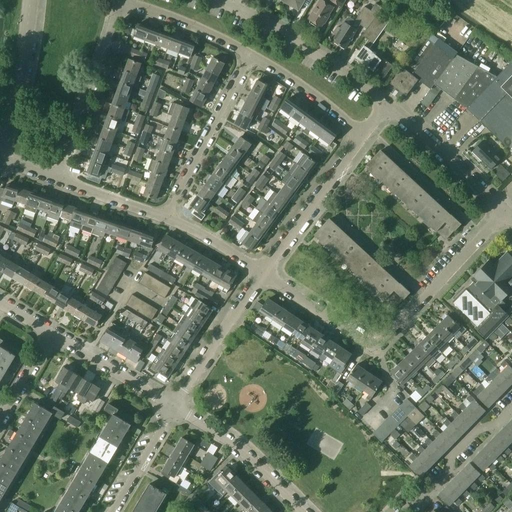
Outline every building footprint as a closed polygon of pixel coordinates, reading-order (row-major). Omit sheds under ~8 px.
[(298,11),(305,0),(279,0),(298,11)] [(319,0),(308,19),(310,21),(309,22),(317,28),(318,26),(320,27),(333,7),(335,4),(341,7),(345,0),(327,0),(326,3),(322,0),(319,0)] [(345,49),(360,25),(367,29),(377,15),(382,8),(375,3),(371,11),(364,7),(351,27),(344,22),(340,28),(338,27),(336,28),(333,31),(334,34),(336,35),(332,41),(345,49)] [(391,65),(382,58),(381,60),(370,50),(368,49),(387,22),(377,15),(367,29),(362,36),(368,40),(364,46),(355,58),(382,77),(391,65)] [(145,40),(149,29),(137,24),(133,36),(145,40)] [(156,44),(160,33),(149,29),(145,40),(156,44)] [(167,49),(171,37),(160,33),(156,44),(167,49)] [(430,89),(456,54),(457,53),(432,35),(402,67),(389,83),(405,95),(417,80),(430,89)] [(178,53),(183,41),(171,37),(167,49),(178,53)] [(190,57),(194,45),(183,41),(178,53),(190,57)] [(129,48),(126,55),(138,59),(140,52),(129,48)] [(140,52),(138,59),(144,61),(147,55),(140,52)] [(466,108),(496,77),(488,72),(479,67),(456,54),(430,89),(420,102),(427,107),(440,89),(466,108)] [(199,65),(201,58),(194,56),(192,62),(199,65)] [(156,58),(154,64),(160,67),(163,60),(156,58)] [(218,75),(224,64),(212,58),(207,69),(218,75)] [(136,75),(140,64),(128,59),(124,71),(136,75)] [(163,60),(160,67),(167,69),(169,63),(163,60)] [(192,62),(190,69),(196,71),(199,65),(192,62)] [(479,121),(511,87),(511,62),(496,77),(466,108),(479,121)] [(179,66),(177,73),(183,75),(186,69),(179,66)] [(212,86),(218,75),(207,69),(201,80),(212,86)] [(140,77),(136,75),(124,71),(120,82),(132,87),(136,88),(140,77)] [(153,74),(150,81),(157,83),(159,76),(153,74)] [(186,80),(184,85),(190,88),(193,81),(187,79),(186,80)] [(207,96),(212,86),(201,80),(196,90),(207,96)] [(150,81),(148,87),(155,89),(157,83),(150,81)] [(263,97),(268,87),(257,81),(251,91),(263,97)] [(128,98),(132,87),(120,82),(116,94),(128,98)] [(184,85),(181,92),(188,94),(190,88),(184,85)] [(508,150),(511,146),(511,87),(479,121),(508,150)] [(201,107),(207,96),(196,90),(190,101),(201,107)] [(261,110),(266,99),(263,97),(251,91),(246,102),(257,108),(261,110)] [(116,94),(112,105),(124,109),(128,111),(131,103),(127,102),(128,98),(116,94)] [(145,96),(142,103),(149,105),(151,99),(145,96)] [(277,105),(280,99),(274,96),(271,102),(277,105)] [(290,116),(298,106),(288,98),(280,109),(290,116)] [(154,102),(152,109),(158,111),(160,104),(154,102)] [(254,115),(257,108),(246,102),(240,112),(251,119),(255,120),(257,117),(254,115)] [(274,111),(277,105),(271,102),(268,108),(274,111)] [(142,103),(140,109),(146,112),(149,105),(142,103)] [(172,103),(167,115),(172,116),(184,121),(188,109),(176,105),(172,103)] [(112,105),(108,116),(120,120),(124,122),(128,111),(124,109),(112,105)] [(300,123),(307,113),(298,106),(290,116),(300,123)] [(152,109),(149,115),(156,117),(158,111),(152,109)] [(246,129),(251,119),(240,112),(234,123),(246,129)] [(310,130),(317,120),(307,113),(300,123),(306,127),(303,132),(306,135),(310,130)] [(116,132),(120,120),(108,116),(104,127),(116,132)] [(180,132),(184,121),(172,116),(168,128),(180,132)] [(267,126),(270,121),(264,118),(261,123),(267,126)] [(136,119),(134,125),(140,128),(143,121),(136,119)] [(283,126),(275,120),(271,126),(279,131),(283,126)] [(319,137),(327,127),(317,120),(310,130),(319,137)] [(263,133),(267,126),(261,123),(257,129),(263,133)] [(146,124),(143,131),(150,133),(152,127),(146,124)] [(134,125),(132,132),(138,134),(140,128),(134,125)] [(284,135),(288,130),(283,126),(279,131),(284,135)] [(112,143),(116,132),(104,127),(100,138),(112,143)] [(329,144),(337,134),(327,127),(319,137),(329,144)] [(176,143),(180,132),(168,128),(164,139),(176,143)] [(143,131),(141,138),(147,140),(150,133),(143,131)] [(298,145),(302,140),(297,136),(293,141),(298,145)] [(243,155),(250,145),(240,137),(233,147),(243,155)] [(107,154),(112,143),(100,138),(95,150),(107,154)] [(172,154),(176,143),(164,139),(160,150),(172,154)] [(304,150),(308,144),(302,140),(298,145),(304,150)] [(501,158),(483,140),(471,152),(490,170),(501,158)] [(128,141),(126,148),(132,150),(134,144),(128,141)] [(288,152),(293,146),(287,142),(283,148),(288,152)] [(138,147),(135,153),(142,156),(144,149),(138,147)] [(236,164),(243,155),(233,147),(226,157),(236,164)] [(321,154),(312,147),(308,153),(317,159),(321,154)] [(126,148),(123,154),(130,157),(132,150),(126,148)] [(95,150),(91,161),(103,165),(108,167),(112,156),(107,154),(95,150)] [(168,166),(172,154),(160,150),(156,161),(168,166)] [(278,165),(285,156),(280,152),(273,161),(278,165)] [(449,217),(378,152),(365,166),(435,232),(436,231),(445,239),(453,230),(454,231),(460,224),(450,215),(449,217)] [(135,153),(133,160),(139,162),(142,156),(135,153)] [(309,173),(316,163),(303,154),(296,164),(299,166),(309,173)] [(265,165),(269,159),(264,155),(260,161),(265,165)] [(234,168),(236,164),(226,157),(219,166),(233,177),(237,173),(236,170),(234,168)] [(168,166),(156,161),(151,159),(147,171),(152,172),(164,177),(168,166)] [(88,171),(87,172),(104,179),(105,178),(104,178),(107,171),(109,172),(110,171),(116,174),(118,167),(112,165),(111,168),(108,167),(103,165),(91,161),(88,171)] [(274,171),(278,165),(273,161),(269,167),(274,171)] [(233,177),(219,166),(211,176),(222,184),(225,186),(226,187),(233,177)] [(302,183),(309,173),(299,166),(292,175),(302,183)] [(509,174),(501,166),(494,173),(502,181),(509,174)] [(118,167),(116,174),(123,176),(125,169),(118,167)] [(255,178),(259,173),(254,169),(250,174),(255,178)] [(129,171),(127,177),(133,180),(135,173),(129,171)] [(160,188),(164,177),(152,172),(147,184),(160,188)] [(135,173),(133,180),(140,182),(142,176),(135,173)] [(251,184),(255,178),(250,174),(246,180),(251,184)] [(264,185),(268,179),(263,175),(259,181),(264,185)] [(295,193),(302,183),(292,175),(285,185),(295,193)] [(225,186),(222,184),(211,176),(204,186),(215,193),(218,196),(225,186)] [(260,190),(264,185),(259,181),(254,186),(260,190)] [(15,201),(19,188),(8,184),(6,190),(0,187),(0,200),(13,205),(15,201)] [(155,200),(160,188),(147,184),(143,195),(155,200)] [(288,202),(295,193),(285,185),(277,195),(288,202)] [(208,203),(215,193),(204,186),(198,195),(208,203)] [(26,205),(30,192),(19,188),(15,201),(26,205)] [(241,197),(245,192),(240,188),(236,193),(241,197)] [(26,205),(24,209),(36,213),(37,209),(42,196),(37,195),(38,194),(37,192),(32,191),(31,191),(30,192),(26,205)] [(288,202),(277,195),(273,192),(266,201),(270,204),(281,212),(288,202)] [(237,203),(241,197),(236,193),(231,199),(237,203)] [(250,204),(254,198),(249,194),(244,200),(250,204)] [(201,213),(208,203),(198,195),(190,205),(195,209),(191,214),(201,221),(205,215),(201,213)] [(48,212),(53,200),(42,196),(37,209),(48,212)] [(60,216),(64,204),(53,200),(48,212),(47,216),(58,220),(60,216)] [(246,210),(250,204),(244,200),(240,206),(246,210)] [(266,201),(259,211),(263,214),(274,221),(281,212),(270,204),(266,201)] [(71,220),(75,208),(64,204),(60,216),(71,220)] [(219,215),(223,210),(217,206),(213,211),(219,215)] [(80,230),(87,212),(75,208),(71,220),(69,226),(80,230)] [(11,219),(14,213),(8,210),(5,216),(11,219)] [(225,220),(229,214),(223,210),(219,215),(225,220)] [(274,221),(263,214),(259,211),(252,221),(256,224),(267,231),(274,221)] [(92,234),(98,216),(87,212),(80,230),(92,234)] [(8,226),(11,219),(5,216),(1,222),(8,226)] [(105,232),(109,220),(98,216),(92,234),(103,238),(105,232)] [(234,226),(238,221),(232,216),(228,222),(234,226)] [(116,236),(120,224),(109,220),(105,232),(116,236)] [(398,286),(327,220),(313,235),(384,301),(385,300),(394,309),(403,299),(403,300),(410,293),(400,284),(398,286)] [(240,230),(244,225),(238,221),(234,226),(240,230)] [(27,235),(31,228),(20,223),(17,230),(27,235)] [(127,240),(132,228),(120,224),(116,236),(127,240)] [(260,241),(267,231),(256,224),(249,233),(260,241)] [(33,238),(37,230),(31,228),(27,235),(33,238)] [(139,244),(143,231),(132,228),(127,240),(139,244)] [(260,241),(249,233),(245,230),(238,240),(252,251),(260,241)] [(42,231),(38,240),(43,242),(49,245),(52,238),(47,235),(46,235),(44,234),(45,232),(42,231)] [(150,248),(155,236),(143,231),(139,244),(150,248)] [(19,243),(23,236),(17,233),(13,240),(19,243)] [(163,261),(167,254),(175,240),(166,235),(158,249),(163,252),(159,259),(163,261)] [(26,246),(29,239),(23,236),(19,243),(26,246)] [(55,248),(58,241),(52,238),(49,245),(55,248)] [(175,259),(184,245),(175,240),(167,254),(175,259)] [(41,253),(44,246),(38,243),(34,250),(41,253)] [(71,255),(74,248),(68,245),(64,252),(71,255)] [(184,264),(192,250),(184,245),(175,259),(184,264)] [(47,256),(50,249),(44,246),(41,253),(47,256)] [(122,256),(125,248),(119,246),(116,253),(122,256)] [(77,258),(80,251),(74,248),(71,255),(77,258)] [(129,258),(132,251),(125,248),(122,256),(129,258)] [(0,252),(0,270),(2,272),(9,261),(12,257),(1,250),(0,252)] [(193,269),(201,255),(192,250),(184,264),(193,269)] [(500,303),(511,289),(511,252),(510,254),(507,251),(506,252),(507,253),(503,257),(502,256),(501,257),(502,258),(500,259),(495,254),(492,257),(493,258),(489,262),(489,261),(489,260),(473,276),(473,277),(470,280),(473,282),(465,290),(465,289),(452,302),(477,326),(474,328),(480,334),(482,332),(487,337),(508,316),(496,304),(499,301),(500,301),(499,302),(500,303)] [(140,262),(143,255),(137,252),(134,260),(140,262)] [(63,264),(66,257),(60,254),(57,261),(63,264)] [(93,265),(96,258),(90,255),(86,263),(93,265)] [(201,274),(209,260),(201,255),(193,269),(201,274)] [(69,267),(73,260),(66,257),(63,264),(69,267)] [(126,264),(116,257),(112,263),(123,269),(126,264)] [(99,268),(102,261),(96,258),(93,265),(99,268)] [(210,279),(218,265),(209,260),(201,274),(210,279)] [(13,278),(19,267),(9,261),(2,272),(13,278)] [(123,269),(112,263),(109,268),(120,274),(123,269)] [(84,274),(87,267),(81,264),(78,271),(84,274)] [(155,274),(158,269),(149,264),(146,269),(155,274)] [(219,284),(227,270),(224,269),(224,266),(220,264),(218,265),(210,279),(219,284)] [(23,284),(30,273),(19,267),(13,278),(23,284)] [(90,277),(94,270),(87,267),(84,274),(90,277)] [(120,274),(109,268),(106,273),(117,280),(120,274)] [(228,289),(236,275),(233,274),(233,271),(229,269),(227,270),(219,284),(224,287),(221,291),(225,294),(228,289)] [(33,290),(40,279),(30,273),(23,284),(33,290)] [(117,280),(106,273),(103,279),(113,285),(117,280)] [(144,286),(150,276),(145,273),(138,283),(144,286)] [(149,290),(155,279),(150,276),(144,286),(149,290)] [(43,296),(50,285),(40,279),(33,290),(43,296)] [(113,285),(103,279),(100,284),(110,290),(113,285)] [(154,293),(160,282),(155,279),(149,290),(154,293)] [(159,296),(166,286),(160,282),(154,293),(159,296)] [(110,290),(100,284),(96,289),(107,296),(110,290)] [(54,303),(60,291),(50,285),(43,296),(54,303)] [(164,298),(170,288),(166,286),(159,296),(164,298)] [(64,309),(71,298),(60,291),(54,303),(64,309)] [(95,303),(99,296),(93,293),(89,299),(95,303)] [(131,308),(137,298),(132,295),(126,305),(131,308)] [(101,306),(105,300),(99,296),(95,303),(101,306)] [(215,306),(218,301),(211,297),(208,302),(215,306)] [(74,315),(81,304),(71,298),(64,309),(74,315)] [(136,311),(142,301),(137,298),(131,308),(136,311)] [(195,299),(189,307),(193,310),(207,319),(212,310),(199,301),(195,299)] [(272,320),(281,307),(268,299),(259,311),(272,320)] [(141,314),(147,304),(142,301),(136,311),(141,314)] [(84,321),(91,310),(81,304),(74,315),(84,321)] [(147,317),(153,307),(147,304),(141,314),(147,317)] [(91,310),(84,321),(95,327),(101,316),(104,312),(94,306),(91,310)] [(151,320),(157,310),(153,307),(147,317),(151,320)] [(189,307),(184,315),(188,318),(201,327),(207,319),(193,310),(189,307)] [(282,327),(291,314),(281,307),(272,320),(282,327)] [(134,315),(130,312),(123,308),(119,313),(131,320),(134,315)] [(160,324),(165,317),(160,314),(156,321),(160,324)] [(292,333),(301,321),(291,314),(282,327),(292,333)] [(184,315),(178,324),(182,327),(195,335),(201,327),(188,318),(184,315)] [(460,328),(448,316),(440,323),(453,335),(457,331),(461,335),(466,329),(462,326),(460,328)] [(302,340),(311,327),(301,321),(292,333),(302,340)] [(110,346),(118,333),(113,330),(116,325),(112,322),(109,328),(101,341),(110,346)] [(265,331),(254,323),(250,328),(262,336),(265,331)] [(453,335),(440,323),(433,330),(445,343),(453,335)] [(178,324),(172,332),(174,333),(190,344),(191,342),(194,342),(196,338),(195,336),(195,335),(182,327),(178,324)] [(497,329),(493,333),(500,340),(505,336),(509,332),(501,325),(497,329)] [(312,347),(321,334),(311,327),(302,340),(312,347)] [(118,352),(126,338),(122,335),(125,330),(121,328),(118,333),(110,346),(118,352)] [(449,346),(445,343),(433,330),(426,337),(442,353),(449,346)] [(190,344),(174,333),(171,338),(169,337),(166,340),(171,343),(184,352),(190,344)] [(159,342),(162,337),(156,334),(153,338),(159,342)] [(312,347),(310,351),(316,355),(320,358),(331,341),(321,334),(312,347)] [(468,351),(478,342),(473,336),(468,341),(470,342),(465,348),(468,351)] [(442,353),(426,337),(419,344),(431,357),(435,353),(439,356),(442,353)] [(127,357),(135,343),(126,338),(118,352),(127,357)] [(0,382),(16,356),(0,346),(0,345),(3,341),(0,339),(0,382)] [(332,360),(341,348),(331,341),(320,358),(323,360),(326,356),(332,360)] [(480,354),(488,345),(484,341),(475,349),(480,354)] [(136,362),(144,349),(135,343),(127,357),(136,362)] [(184,352),(171,343),(165,352),(179,360),(180,358),(183,359),(185,355),(184,353),(184,352)] [(435,360),(431,357),(419,344),(412,351),(424,364),(428,367),(435,360)] [(343,367),(351,354),(341,348),(332,360),(343,367)] [(463,356),(468,351),(465,348),(460,352),(463,356)] [(299,361),(304,354),(296,349),(295,350),(292,356),(299,361)] [(471,362),(480,354),(475,349),(467,358),(471,362)] [(424,364),(412,351),(405,359),(417,371),(424,364)] [(179,360),(165,352),(160,360),(173,369),(179,360)] [(454,365),(459,360),(456,356),(450,362),(454,365)] [(173,369),(160,360),(155,357),(147,370),(154,375),(157,371),(168,377),(169,375),(172,375),(174,371),(173,369)] [(463,371),(471,362),(467,358),(458,366),(463,371)] [(417,371),(405,359),(398,366),(410,378),(417,371)] [(511,382),(511,369),(504,361),(500,365),(505,369),(500,373),(511,384),(511,382)] [(449,370),(454,365),(450,362),(446,367),(449,370)] [(355,385),(365,371),(356,365),(346,379),(355,385)] [(410,378),(398,366),(390,373),(403,385),(407,381),(411,384),(413,382),(410,378)] [(454,379),(463,371),(458,366),(450,375),(454,379)] [(64,367),(56,380),(62,384),(59,389),(56,394),(60,396),(62,391),(62,392),(74,373),(64,367)] [(511,384),(500,373),(496,369),(493,373),(497,377),(493,381),(503,391),(511,384)] [(440,379),(445,374),(441,370),(436,375),(440,379)] [(338,371),(331,381),(336,385),(338,381),(343,374),(338,371)] [(364,391),(373,376),(365,371),(355,385),(364,391)] [(63,392),(60,395),(64,397),(66,394),(69,388),(75,391),(82,378),(74,373),(62,392),(63,392)] [(435,384),(440,379),(436,375),(431,380),(435,384)] [(446,387),(454,380),(449,375),(442,383),(446,387)] [(369,401),(382,382),(373,376),(364,391),(369,394),(366,398),(369,401)] [(503,391),(493,381),(488,377),(485,381),(489,385),(485,389),(495,399),(503,391)] [(80,402),(92,383),(82,378),(75,391),(80,394),(77,400),(80,402)] [(335,397),(343,384),(338,381),(336,385),(330,393),(335,397)] [(93,402),(101,389),(92,383),(80,402),(84,404),(87,399),(93,402)] [(454,395),(441,383),(433,391),(438,395),(443,390),(451,398),(454,395)] [(425,393),(430,389),(426,385),(421,390),(425,393)] [(495,399),(485,389),(481,385),(477,388),(482,393),(478,398),(487,408),(495,399)] [(425,393),(421,390),(420,388),(412,396),(412,400),(416,403),(425,393)] [(354,406),(350,402),(353,398),(349,395),(346,399),(346,398),(342,403),(349,410),(354,406)] [(485,411),(469,396),(466,399),(470,404),(466,408),(477,418),(485,411)] [(64,409),(67,402),(61,398),(57,405),(64,409)] [(98,413),(104,402),(99,399),(92,410),(98,413)] [(416,408),(407,399),(402,404),(411,413),(415,409),(416,408)] [(423,412),(429,406),(424,402),(417,410),(425,417),(427,415),(423,412)] [(21,465),(52,414),(60,419),(64,413),(54,407),(51,412),(35,403),(4,455),(21,465)] [(362,416),(371,407),(366,403),(357,411),(362,416)] [(100,477),(131,425),(115,415),(118,409),(108,404),(104,410),(113,415),(82,466),(100,477)] [(411,413),(402,404),(398,408),(407,417),(411,413)] [(477,418),(466,408),(462,404),(458,407),(463,412),(459,416),(469,426),(477,418)] [(407,417),(398,408),(394,412),(403,421),(407,417)] [(415,409),(411,413),(407,417),(416,426),(424,417),(415,409)] [(403,421),(394,412),(389,416),(398,425),(403,421)] [(469,426),(459,416),(454,412),(451,415),(455,420),(451,424),(461,434),(469,426)] [(81,423),(70,416),(66,422),(77,428),(81,423)] [(398,425),(389,416),(385,421),(394,430),(398,425)] [(461,434),(451,424),(447,419),(443,423),(447,427),(443,432),(453,442),(461,434)] [(394,430),(385,421),(381,425),(390,434),(394,430)] [(403,430),(407,425),(403,421),(398,425),(403,430)] [(390,434),(381,425),(377,429),(386,438),(390,434)] [(511,431),(506,426),(496,436),(506,447),(511,443),(511,444),(511,431)] [(386,438),(377,429),(372,433),(381,442),(386,438)] [(400,435),(394,430),(390,434),(396,439),(400,435)] [(435,430),(432,434),(436,439),(432,443),(443,453),(450,445),(453,442),(443,432),(440,435),(435,430)] [(506,447),(496,436),(488,444),(499,455),(503,451),(507,455),(511,452),(506,447)] [(387,447),(394,440),(391,437),(384,444),(387,447)] [(187,456),(194,445),(182,438),(175,448),(187,456)] [(443,453),(432,443),(428,438),(424,442),(429,446),(425,450),(435,461),(443,453)] [(395,450),(400,446),(396,442),(391,447),(395,450)] [(499,455),(488,444),(480,452),(491,463),(495,459),(499,463),(503,459),(499,455)] [(435,461),(425,450),(420,446),(417,450),(421,454),(417,458),(427,469),(435,461)] [(181,466),(187,456),(175,448),(169,459),(181,466)] [(491,463),(480,452),(472,460),(483,471),(487,467),(492,471),(495,467),(491,463)] [(205,468),(212,456),(207,453),(200,465),(205,468)] [(427,469),(417,458),(413,454),(409,457),(413,462),(409,467),(419,477),(427,469)] [(0,500),(21,465),(4,455),(0,461),(0,500)] [(210,471),(217,459),(212,456),(205,468),(210,471)] [(186,469),(181,466),(169,459),(162,470),(174,477),(177,473),(182,476),(186,469)] [(484,478),(469,463),(461,471),(472,482),(476,478),(481,482),(484,478)] [(78,511),(100,477),(82,466),(54,511),(78,511)] [(220,471),(209,482),(219,492),(223,488),(236,475),(228,467),(222,473),(220,471)] [(472,482),(461,471),(454,479),(464,490),(469,485),(473,490),(477,486),(472,482)] [(231,495),(244,483),(236,475),(223,488),(219,492),(223,496),(228,492),(231,495)] [(464,490),(454,479),(446,487),(457,498),(461,493),(465,497),(469,494),(464,490)] [(238,503),(251,490),(244,483),(231,495),(238,503)] [(154,511),(165,493),(149,484),(144,493),(143,492),(138,501),(138,502),(132,511),(154,511)] [(191,492),(179,485),(176,490),(187,497),(191,492)] [(461,502),(457,498),(446,487),(438,495),(449,506),(453,501),(458,506),(461,502)] [(246,511),(259,498),(251,490),(238,503),(246,511)] [(247,511),(260,511),(267,506),(259,498),(246,511),(247,511)] [(27,511),(31,506),(19,499),(16,505),(27,511)] [(486,511),(489,511),(494,507),(490,503),(483,509),(486,511)]
